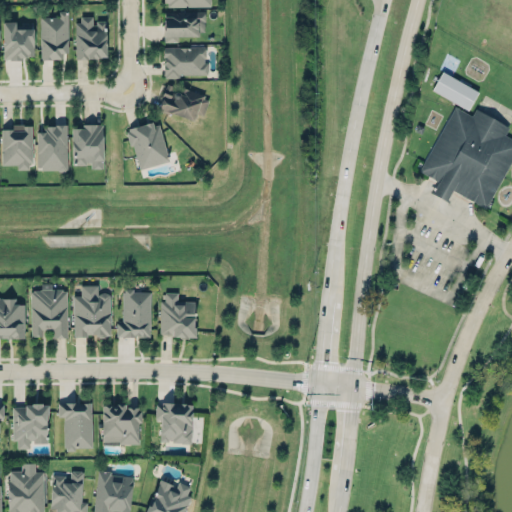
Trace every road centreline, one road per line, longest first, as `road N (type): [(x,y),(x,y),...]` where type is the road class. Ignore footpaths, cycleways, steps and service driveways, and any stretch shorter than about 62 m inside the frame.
road 1 (secondary): [(353,387),(378,178),(417,0)]
road 2 (residential): [(0,371),(170,370),(320,383)]
road 3 (secondary): [(383,0),(328,301)]
road 4 (tertiary): [(426,511),(443,400),(483,291),(511,250)]
road 5 (residential): [(132,92),(0,93)]
road 6 (secondary): [(320,383),(304,511)]
road 7 (secondary): [(338,511),(353,387)]
